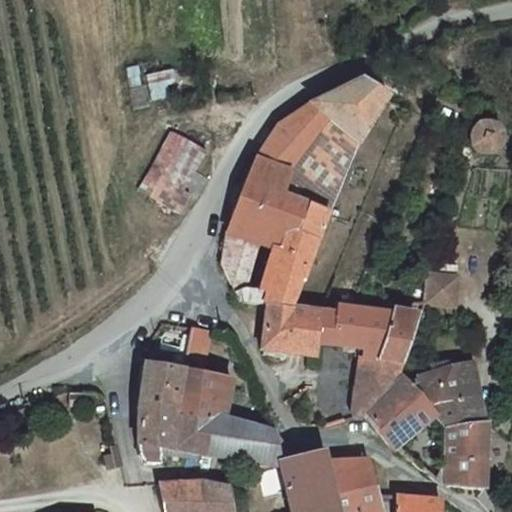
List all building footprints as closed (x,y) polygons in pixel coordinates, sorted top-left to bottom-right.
[(266,143),(258,157),(292,172),(288,195),(334,212),(339,197),(347,179),(357,154),(362,142),(372,125),(388,96),(363,76),(356,80),(346,85),(327,94),(315,102),(302,108),(292,116),(282,122),(275,132),(266,143)] [(487,127),(481,127),(475,132),(473,134),(471,138),(470,141),(471,144),(471,146),(472,148),(473,151),(476,154),(479,155),(482,156),(486,156),(489,154),(493,153),(495,150),(496,147),(497,142),(496,136),(495,132),(492,130),(487,127)] [(208,153),(186,142),(156,201),(181,214),(189,196),(195,199),(206,176),(198,173),(208,153)] [(292,172),(258,157),(253,164),(248,172),(243,183),(237,198),(230,217),(227,235),(255,242),(271,247),(264,288),(248,288),(234,290),(241,303),(267,306),(298,311),(298,308),(334,212),(288,195),(292,172)] [(224,269),(234,290),(248,288),(255,242),(227,235),(224,244),(223,257),(224,269)] [(369,265),(363,281),(379,288),(385,271),(369,265)] [(410,315),(425,317),(428,292),(413,289),(410,315)] [(322,312),(298,308),(298,311),(267,306),(262,349),(310,360),(317,361),(318,348),(322,312)] [(362,356),(362,363),(379,367),(391,320),(351,312),(337,308),(335,316),(330,351),(362,356)] [(335,316),(322,312),(318,348),(330,351),(335,316)] [(391,320),(379,367),(401,372),(414,330),(391,320)] [(206,360),(213,337),(193,330),(185,353),(206,360)] [(355,420),(362,417),(400,387),(401,372),(379,367),(362,363),(360,388),(354,387),(352,400),(352,405),(354,411),(354,421),(355,420)] [(187,376),(144,366),(137,411),(138,453),(144,463),(161,461),(164,446),(215,454),(217,422),(181,420),(187,376)] [(476,372),(462,375),(470,426),(484,423),(476,396),(476,372)] [(445,430),(470,426),(462,375),(445,377),(424,381),(417,395),(400,387),(362,417),(384,445),(406,429),(414,433),(433,419),(445,430)] [(217,422),(222,423),(225,404),(232,406),(236,387),(187,376),(181,420),(217,422)] [(63,394),(52,397),(57,415),(73,411),(69,394),(63,394)] [(217,422),(215,454),(246,459),(246,426),(222,423),(217,422)] [(483,493),(487,424),(484,423),(470,426),(445,430),(446,458),(434,485),(465,490),(483,493)] [(283,465),(273,431),(246,426),(246,459),(283,465)] [(384,445),(393,452),(414,433),(406,429),(384,445)] [(287,443),(280,430),(273,431),(283,465),(292,502),(295,510),(294,511),(338,511),(336,500),(375,492),(368,464),(328,465),(327,455),(298,461),(293,453),(287,443)] [(118,454),(105,459),(111,472),(123,467),(118,454)] [(240,511),(240,510),(237,495),(212,493),(212,479),(194,481),(162,482),(165,511),(240,511)] [(237,495),(235,484),(212,479),(212,493),(237,495)] [(380,511),(378,499),(375,492),(336,500),(338,511),(380,511)] [(438,511),(438,504),(396,500),(395,511),(438,511)]
